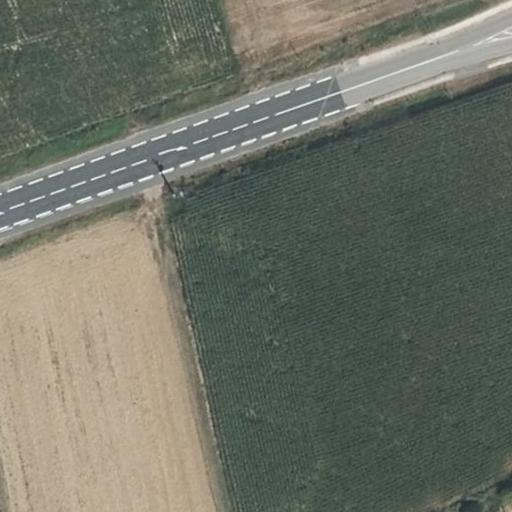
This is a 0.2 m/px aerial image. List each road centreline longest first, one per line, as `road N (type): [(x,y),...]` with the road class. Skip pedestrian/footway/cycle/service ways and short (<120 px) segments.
road 1 (tertiary): [(511,29),(0,213)]
road 2 (track): [(157,156),(229,511)]
